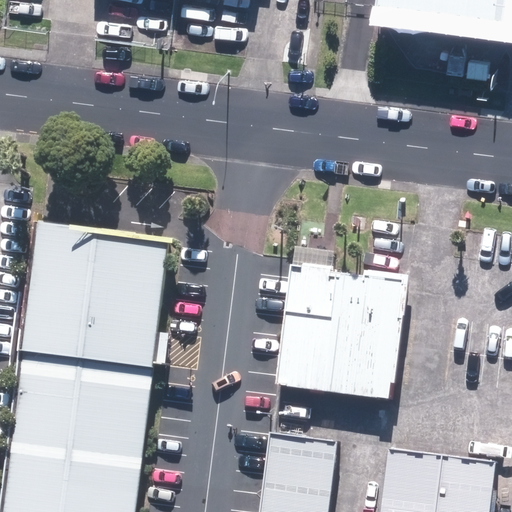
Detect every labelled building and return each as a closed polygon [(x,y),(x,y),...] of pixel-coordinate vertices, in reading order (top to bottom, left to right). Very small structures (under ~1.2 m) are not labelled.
[(266,0),(154,0),(264,15),(266,0)] [(511,0),(379,0),(378,8),(511,26),(511,0)] [(66,225),(39,221),(0,511),(135,511),(171,238),(66,225)] [(291,267),(276,384),(391,398),(405,281),(291,267)] [(328,511),(337,441),(270,433),(259,511),(328,511)] [(488,511),(493,477),(390,462),(382,511),(488,511)]
